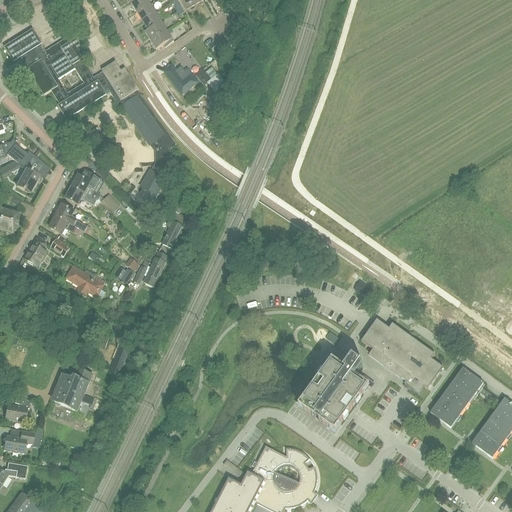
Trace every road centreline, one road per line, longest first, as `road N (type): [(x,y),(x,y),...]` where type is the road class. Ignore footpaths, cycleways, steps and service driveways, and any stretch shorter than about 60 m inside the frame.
road 1 (track): [(354,0),(294,178),(380,248)]
road 2 (residential): [(511,397),(382,302),(346,348),(387,377)]
road 3 (residential): [(3,277),(37,279),(126,332),(142,323),(190,228)]
road 4 (residential): [(366,477),(267,412),(181,511)]
road 5 (residential): [(3,277),(63,158),(0,93)]
